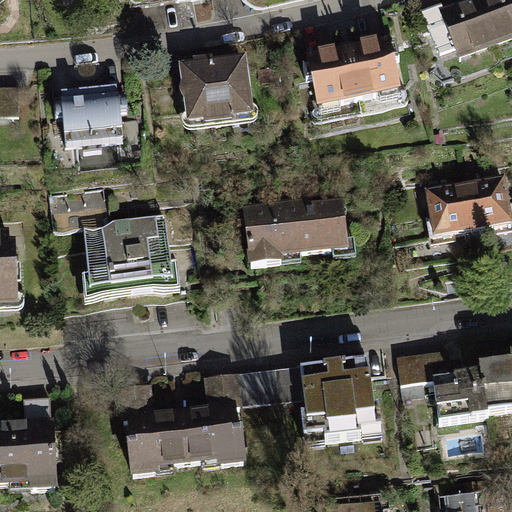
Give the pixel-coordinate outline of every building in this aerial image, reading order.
[(511,31),(511,0),(488,0),(478,4),(493,46),(511,38),(511,35),(511,32),(511,31)] [(442,15),(446,25),(456,53),(471,47),(473,53),(493,46),(478,4),(461,10),(460,8),(442,15)] [(440,59),(456,53),(446,25),(430,31),(440,59)] [(385,43),(307,60),(309,67),(303,68),(306,84),(313,83),(319,110),(398,93),(392,64),(398,63),(394,48),(387,50),(385,43)] [(195,70),(183,71),(185,89),(182,93),(182,100),(187,104),(190,124),(205,123),(205,128),(229,125),(229,120),(250,118),(243,64),(211,68),(210,63),(194,66),(195,70)] [(18,91),(0,91),(0,120),(18,121),(18,91)] [(71,106),(54,107),(55,123),(63,122),(65,148),(122,144),(120,116),(127,115),(126,100),(107,101),(106,94),(92,95),(92,103),(86,104),(86,96),(70,97),(71,106)] [(501,181),(463,187),(471,233),(509,227),(501,181)] [(432,240),(471,233),(463,187),(424,194),(432,240)] [(267,210),(244,213),(251,273),(281,269),(280,261),(347,253),(342,206),(307,210),(307,204),(278,208),(279,214),(267,215),(267,210)] [(164,223),(82,231),(89,297),(171,288),(164,223)] [(5,238),(0,237),(0,305),(14,305),(13,248),(5,249),(5,238)] [(188,295),(60,312),(61,319),(189,302),(188,295)] [(401,390),(434,385),(432,375),(450,373),(449,366),(448,354),(397,361),(401,390)] [(511,362),(479,366),(486,418),(511,414),(511,354),(511,355),(511,362)] [(366,363),(299,371),(303,402),(304,416),(299,417),(302,441),(325,438),(325,444),(362,440),(361,433),(380,431),(377,408),(372,409),(366,363)] [(460,364),(449,366),(450,373),(432,375),(434,385),(439,427),(486,421),(486,418),(479,366),(461,369),(460,364)] [(275,405),(303,402),(299,371),(272,375),(275,405)] [(208,382),(212,413),(231,410),(275,405),(272,375),(208,382)] [(123,423),(129,422),(152,420),(149,389),(120,393),(123,423)] [(24,402),(25,427),(50,426),(48,401),(24,402)] [(235,437),(231,410),(212,413),(152,420),(129,422),(132,448),(128,448),(132,478),(155,475),(155,470),(219,462),(219,469),(242,466),(238,436),(235,437)] [(52,426),(50,426),(25,427),(0,428),(0,487),(30,486),(30,492),(55,491),(52,426)] [(483,511),(482,495),(438,499),(439,511),(483,511)] [(381,511),(380,501),(317,507),(317,511),(381,511)]
